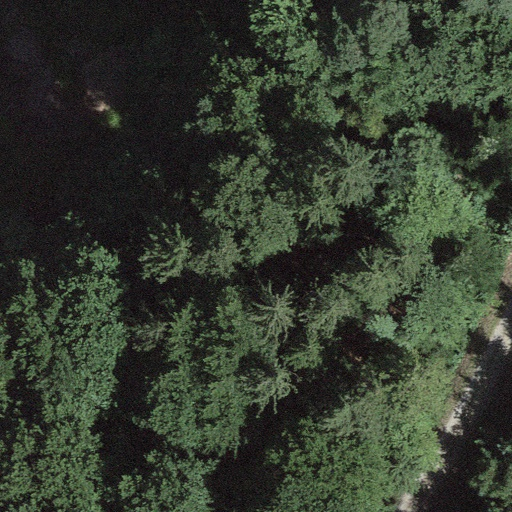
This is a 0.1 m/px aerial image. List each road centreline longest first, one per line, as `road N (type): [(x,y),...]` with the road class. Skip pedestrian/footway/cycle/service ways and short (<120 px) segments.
road 1 (track): [(0,157),(40,145),(93,111),(159,29)]
road 2 (track): [(511,338),(472,431),(405,511)]
